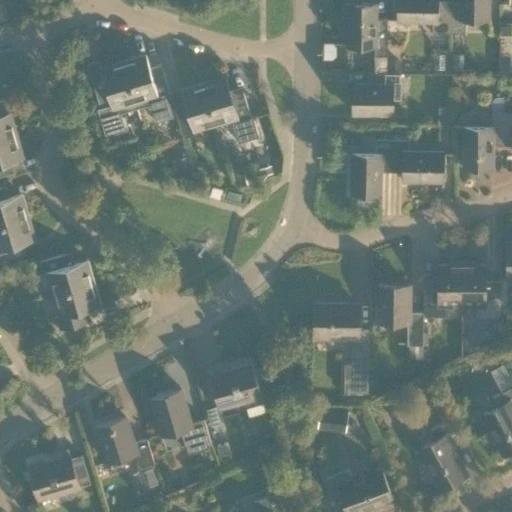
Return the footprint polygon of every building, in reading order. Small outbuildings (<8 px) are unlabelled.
[(431,33),(448,33),(448,0),(437,0),(436,0),(397,0),(397,21),(431,21),(431,33)] [(465,18),(487,19),(487,0),(459,0),(448,0),(448,33),(464,33),(465,18)] [(374,71),(386,71),(386,58),(386,19),(375,19),(375,4),(348,4),(347,44),(375,44),(374,71)] [(165,96),(169,95),(161,69),(150,72),(145,55),(123,61),(137,108),(150,104),(154,119),(171,114),(165,96)] [(400,72),(401,59),(386,58),(386,71),(400,72)] [(137,108),(123,61),(101,68),(106,85),(94,89),(102,114),(99,115),(105,134),(125,128),(120,112),(137,108)] [(400,98),(400,74),(368,73),(367,84),(352,84),(352,113),(392,114),(392,98),(400,98)] [(225,77),(203,84),(215,123),(231,118),(238,141),(259,135),(253,115),(249,116),(242,92),(230,95),(225,77)] [(194,129),(215,123),(203,84),(181,90),(186,108),(174,111),(181,137),(195,133),(194,129)] [(450,124),(450,108),(438,107),(437,123),(450,124)] [(0,136),(15,133),(9,112),(0,114),(0,136)] [(491,146),(502,146),(503,113),(491,113),(491,127),(463,127),(463,167),(491,167),(491,146)] [(511,113),(503,113),(502,146),(511,145),(511,113)] [(22,156),(15,133),(0,136),(0,175),(8,173),(4,161),(22,156)] [(391,172),(392,140),(375,139),(375,154),(351,154),(350,193),(379,193),(379,172),(391,172)] [(408,140),(392,140),(391,172),(402,172),(402,180),(442,181),(443,153),(408,152),(408,140)] [(179,172),(190,169),(186,156),(176,159),(179,172)] [(258,168),(261,180),(264,179),(267,173),(273,172),(270,165),(258,168)] [(209,195),(218,198),(222,189),(212,186),(209,195)] [(0,221),(27,214),(21,194),(3,199),(0,187),(0,221)] [(27,214),(0,221),(0,260),(19,255),(16,243),(33,238),(27,214)] [(48,272),(54,291),(92,280),(86,259),(68,265),(64,253),(39,260),(43,273),(48,272)] [(447,304),(461,304),(461,262),(449,262),(449,265),(439,265),(438,291),(423,291),(423,311),(423,315),(447,316),(447,304)] [(461,262),(461,304),(475,304),(475,316),(499,316),(499,291),(484,291),(485,265),(473,265),(473,262),(461,262)] [(92,280),(54,291),(60,314),(55,315),(59,328),(84,321),(81,309),(99,304),(92,280)] [(423,311),(409,311),(409,284),(378,284),(378,322),(407,322),(407,344),(409,344),(422,344),(422,315),(423,315),(423,311)] [(343,393),(367,393),(368,330),(355,330),(356,304),(316,304),(316,337),(351,337),(351,365),(343,365),(343,393)] [(422,359),(422,344),(409,344),(408,359),(422,359)] [(212,374),(221,406),(259,394),(250,363),(212,374)] [(483,414),(502,450),(511,444),(511,385),(493,396),(499,406),(483,414)] [(181,428),(188,451),(211,444),(203,418),(191,422),(180,388),(150,398),(161,434),(181,428)] [(449,415),(441,399),(434,403),(443,419),(449,415)] [(345,431),(348,412),(319,407),(316,426),(345,431)] [(135,452),(139,466),(153,462),(146,437),(133,441),(125,415),(95,424),(107,460),(135,452)] [(439,484),(465,470),(452,446),(462,440),(451,418),(429,429),(435,441),(420,448),(439,484)] [(222,459),(231,456),(227,442),(217,445),(222,459)] [(69,455),(31,466),(40,498),(90,483),(82,455),(70,459),(69,455)] [(153,467),(138,472),(143,488),(158,483),(153,467)] [(347,496),(352,511),(353,511),(389,499),(379,471),(353,481),(349,469),(326,478),(334,501),(347,496)] [(274,485),(267,487),(270,494),(277,492),(274,485)] [(284,511),(277,492),(270,494),(254,500),(257,511),(284,511)]
